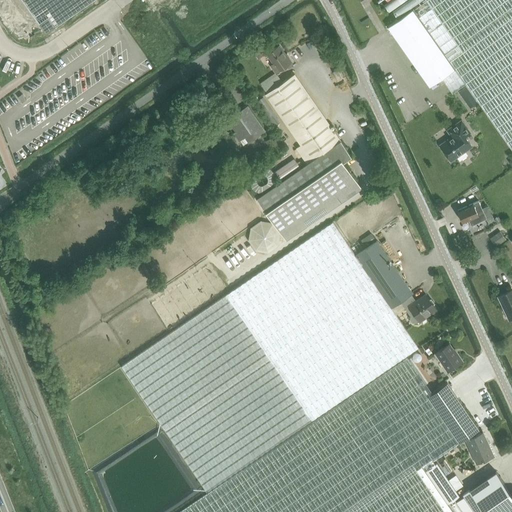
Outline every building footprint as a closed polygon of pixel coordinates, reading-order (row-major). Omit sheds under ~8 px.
[(25,0),(46,29),(47,30),(88,0),(25,0)] [(511,0),(426,0),(388,27),(430,86),(442,78),(453,92),(466,83),(511,149),(511,0)] [(280,45),(267,54),(274,63),(271,66),(276,73),(291,62),(280,45)] [(338,69),(333,71),(338,81),(342,79),(338,69)] [(331,125),(295,74),(265,94),(301,145),(296,148),(307,164),(257,199),(282,235),(284,234),(287,239),(329,210),(326,204),(358,182),(344,162),(352,156),(341,140),(335,132),(334,133),(329,126),(331,125)] [(459,91),(461,95),(469,90),(466,86),(459,91)] [(225,118),(240,139),(243,145),(249,141),(264,130),(248,107),(238,113),(236,110),(225,118)] [(453,136),(441,145),(451,160),(458,155),(459,155),(463,153),(464,151),(472,145),(465,136),(470,132),(462,121),(449,130),(453,136)] [(265,141),(273,153),(284,145),(276,133),(265,141)] [(268,146),(258,153),(263,161),(273,154),(268,146)] [(241,168),(245,175),(255,168),(251,161),(241,168)] [(478,200),(458,210),(463,222),(469,220),(471,225),(487,218),(478,200)] [(207,491),(418,347),(392,307),(400,301),(411,294),(412,293),(376,240),(356,255),(333,221),(121,365),(207,491)] [(496,246),(506,239),(500,231),(490,238),(496,246)] [(361,240),(366,247),(376,240),(371,233),(361,240)] [(511,290),(511,289),(498,296),(503,307),(506,306),(511,319),(511,318),(511,290)] [(415,300),(411,294),(400,301),(410,316),(410,319),(412,322),(415,323),(420,320),(436,309),(425,294),(415,300)] [(455,350),(454,351),(449,344),(436,353),(448,370),(461,360),(455,350)] [(460,496),(437,463),(436,463),(433,460),(460,443),(480,429),(447,383),(433,393),(408,357),(179,511),(453,511),(448,504),(460,496)] [(483,433),(467,440),(477,463),(493,456),(483,433)] [(511,511),(511,494),(496,471),(470,489),(485,511),(511,511)]
